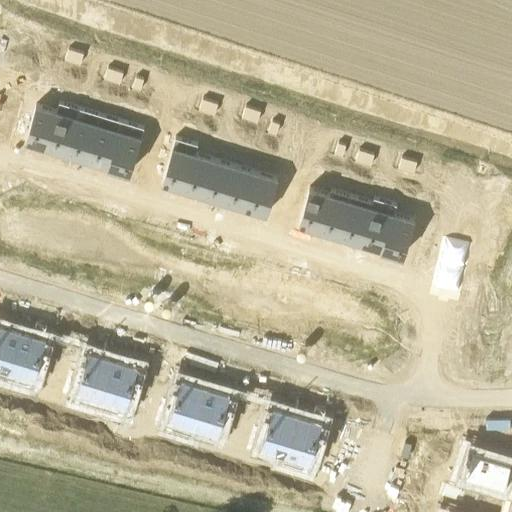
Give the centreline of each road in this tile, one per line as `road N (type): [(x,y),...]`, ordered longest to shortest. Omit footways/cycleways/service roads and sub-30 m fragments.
road 1 (residential): [(444,293),(0,159)]
road 2 (residential): [(0,279),(369,387),(413,391)]
